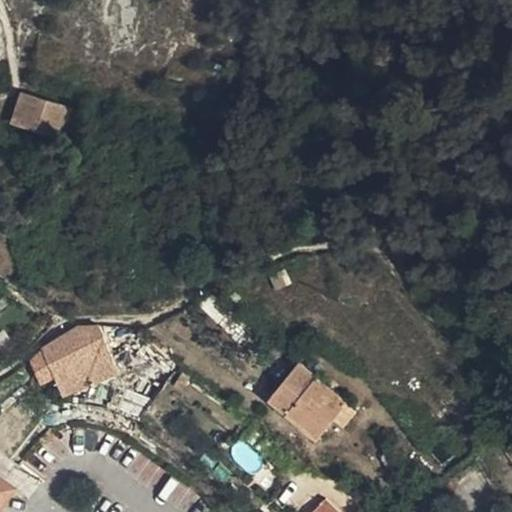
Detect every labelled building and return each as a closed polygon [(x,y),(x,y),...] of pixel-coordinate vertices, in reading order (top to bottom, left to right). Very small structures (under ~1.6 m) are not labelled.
[(74,114),(26,97),(15,131),(65,147),(74,114)] [(117,373),(99,327),(71,329),(71,330),(93,383),(104,378),(117,373)] [(93,383),(71,330),(42,349),(55,382),(61,396),(93,384),(93,383)] [(42,349),(30,358),(42,387),(55,382),(42,349)] [(298,366),(289,378),(311,393),(342,412),(347,406),(298,366)] [(311,393),(289,378),(267,403),(314,444),(333,423),(342,412),(311,393)] [(141,417),(147,403),(130,395),(124,410),(141,417)] [(342,412),(355,420),(358,416),(347,406),(342,412)] [(344,432),(355,420),(342,412),(333,423),(344,432)] [(0,511),(2,511),(15,495),(0,484),(0,511)] [(336,511),(327,502),(317,511),(336,511)]
